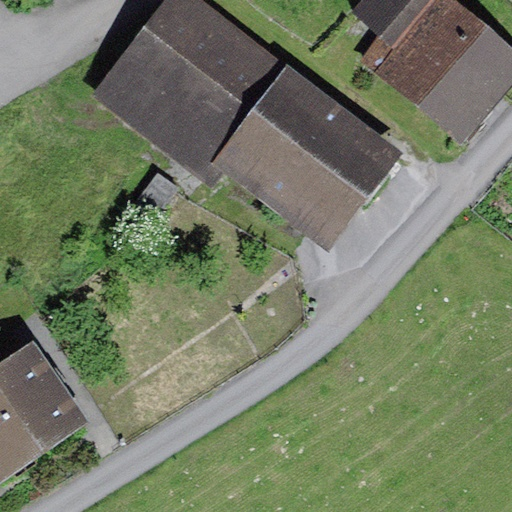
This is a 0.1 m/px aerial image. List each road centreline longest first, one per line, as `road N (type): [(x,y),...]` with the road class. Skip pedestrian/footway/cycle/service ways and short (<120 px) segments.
road 1 (track): [(60,511),(345,319),(511,145)]
road 2 (track): [(0,96),(124,0)]
